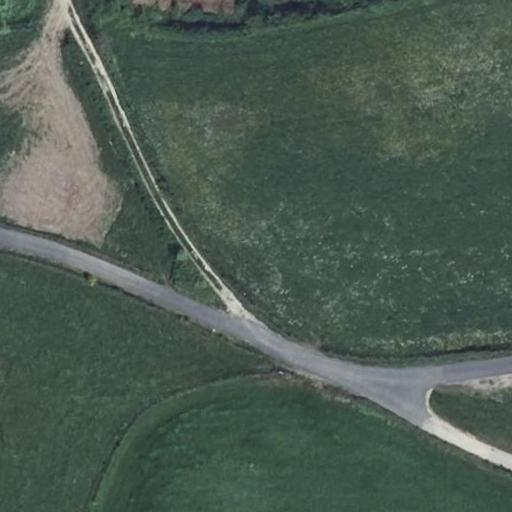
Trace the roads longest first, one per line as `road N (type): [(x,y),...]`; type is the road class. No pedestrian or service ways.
road 1 (unclassified): [(0,237),(355,381)]
road 2 (residential): [(355,381),(511,464)]
road 3 (unclassified): [(355,381),(511,362)]
